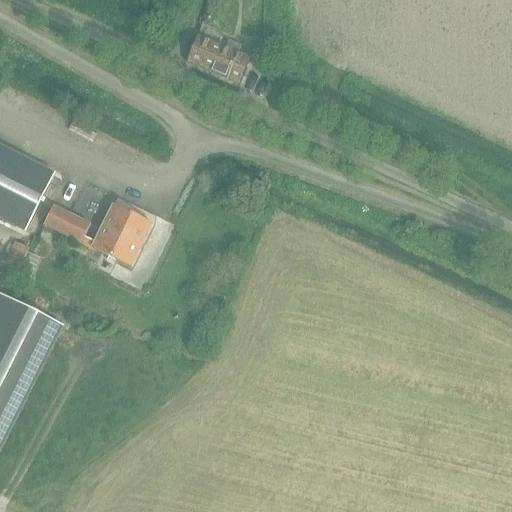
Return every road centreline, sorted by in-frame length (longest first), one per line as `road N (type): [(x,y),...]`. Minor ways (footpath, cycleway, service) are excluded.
road 1 (unclassified): [(511,246),(201,133),(0,16)]
road 2 (unclassified): [(511,233),(17,0)]
